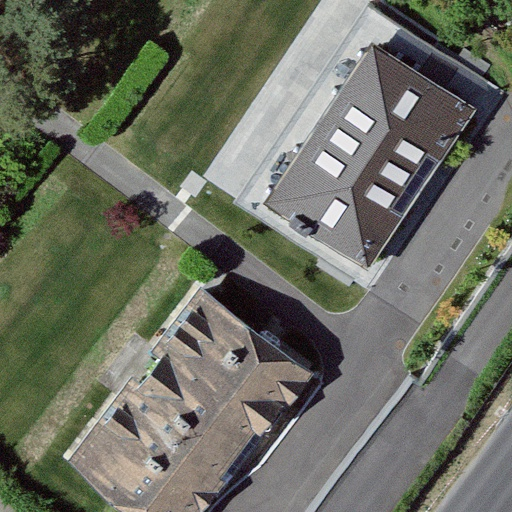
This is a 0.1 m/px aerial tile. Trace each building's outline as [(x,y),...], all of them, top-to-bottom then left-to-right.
[(325,7),(216,160),(248,183),(357,30),(325,7)] [(469,107),(376,44),(352,79),(362,86),(308,165),(298,158),(275,193),(369,257),(403,206),(397,203),(430,154),(436,158),(469,107)] [(307,369),(204,290),(160,348),(167,353),(259,425),(278,397),(283,401),(307,369)] [(259,425),(167,353),(142,385),(147,388),(133,406),(221,473),(231,481),(266,431),(259,425)] [(191,511),(221,473),(133,406),(121,398),(79,455),(129,493),(122,502),(135,511),(191,511)]
